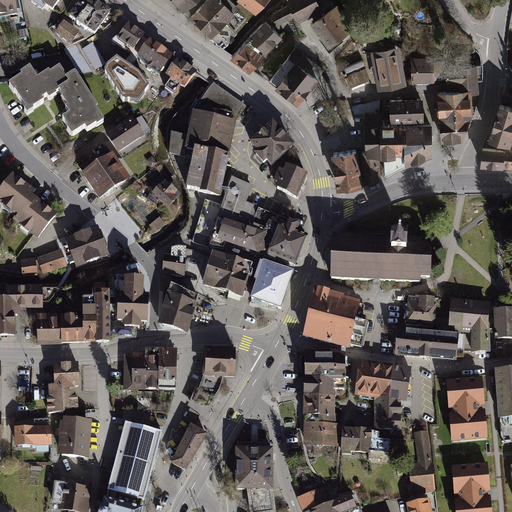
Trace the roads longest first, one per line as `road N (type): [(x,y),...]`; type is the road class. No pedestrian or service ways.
road 1 (residential): [(155,342),(158,294),(148,266),(25,159),(0,122)]
road 2 (residential): [(278,341),(441,368),(511,364)]
road 3 (primary): [(275,107),(123,0)]
road 4 (residential): [(190,339),(158,474),(186,498)]
road 5 (residential): [(323,214),(270,191),(242,161),(249,133),(275,107)]
road 6 (residential): [(291,120),(338,94),(433,89)]
road 7 (residential): [(496,40),(489,108),(463,182)]
road 8 (tertiary): [(323,214),(425,183),(463,182)]
road 9 (primary): [(278,341),(323,214)]
road 10 (residential): [(295,511),(275,418),(247,394)]
road 11 (residential): [(101,353),(104,427),(95,475)]
